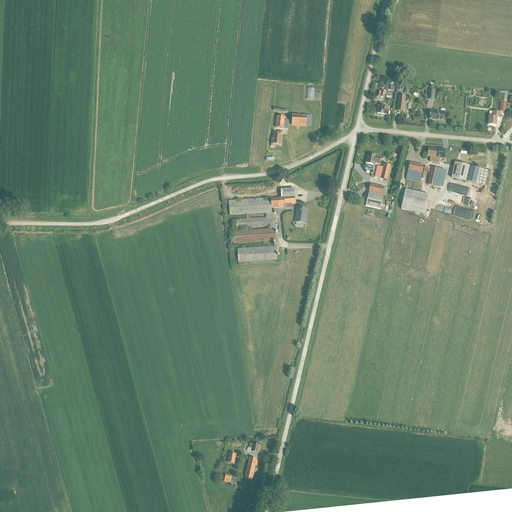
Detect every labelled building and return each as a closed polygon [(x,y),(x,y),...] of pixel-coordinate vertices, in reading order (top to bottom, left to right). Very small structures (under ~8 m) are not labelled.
[(499,91),(498,101),(501,101),(500,112),(505,112),(506,102),(507,102),(508,92),(499,91)] [(399,93),(397,111),(404,111),(406,94),(399,93)] [(388,115),(389,112),(390,108),(384,107),(384,103),(379,103),(379,106),(378,106),(377,114),(388,116),(388,115)] [(430,110),(429,120),(444,121),(445,112),(444,112),(445,109),(441,109),(441,111),(430,110)] [(491,117),(489,117),(488,125),(496,125),(497,118),(500,118),(501,112),(492,111),(492,112),(491,117)] [(306,126),(306,115),(292,114),(292,126),(306,126)] [(277,116),(276,128),(288,129),(289,120),(284,120),(285,117),(277,116)] [(272,138),(271,146),(275,147),(275,145),(281,145),(282,133),(281,133),(274,132),(273,138),(272,138)] [(428,149),(427,156),(430,157),(430,162),(439,163),(440,159),(436,158),(437,150),(428,149)] [(445,159),(446,150),(438,149),(437,158),(441,158),(441,159),(445,159)] [(368,155),(365,168),(373,170),(375,164),(380,165),(382,158),(368,155)] [(410,163),(406,179),(420,183),(424,166),(410,163)] [(455,163),(451,178),(466,181),(469,166),(455,163)] [(377,166),(374,178),(387,181),(391,166),(384,164),(383,168),(377,166)] [(471,167),(467,182),(485,186),(488,171),(471,167)] [(432,168),(428,185),(442,188),(446,171),(432,168)] [(371,184),(365,206),(380,209),(381,204),(383,204),(387,188),(371,184)] [(295,203),(294,189),(280,190),(281,198),(271,198),(229,201),(230,216),(247,214),(247,219),(232,220),(233,229),(270,226),(270,229),(229,232),(231,244),(276,241),(276,246),(237,249),(238,263),(277,260),(276,251),(279,251),(278,235),(275,235),(275,230),(277,230),(277,224),(275,225),(274,215),(274,210),(274,209),(292,207),(292,204),(295,203)] [(405,189),(401,209),(425,214),(429,195),(405,189)] [(294,222),(293,222),(307,224),(305,224),(307,209),(309,209),(296,207),(296,208),(295,222),(294,222)] [(250,443),(247,451),(258,453),(260,445),(250,443)] [(229,453),(228,463),(234,464),(236,454),(229,453)] [(255,466),(256,461),(257,459),(250,458),(244,480),(252,481),(255,466)]
